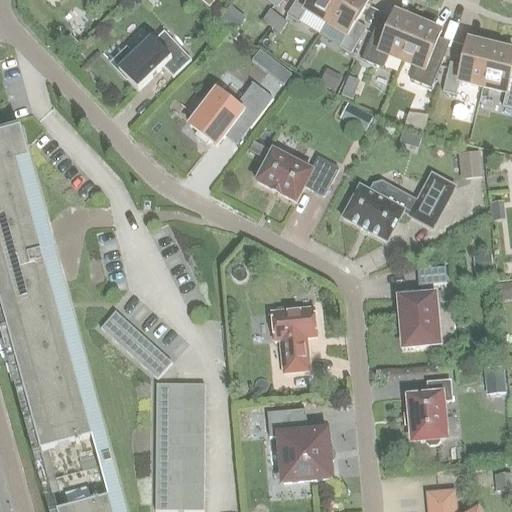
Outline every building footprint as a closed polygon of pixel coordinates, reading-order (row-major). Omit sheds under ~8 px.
[(267,0),(266,2),(276,10),(284,0),(267,0)] [(326,25),(341,0),(297,0),(287,18),(298,25),(306,12),(326,25)] [(362,0),(341,0),(326,25),(347,37),(339,50),(350,56),(366,31),(356,24),(369,2),(368,1),(367,3),(362,0)] [(270,12),(262,23),(271,29),(279,18),(270,12)] [(402,63),(417,26),(395,17),(396,15),(395,15),(389,29),(377,25),(362,62),(382,71),(388,57),(402,63)] [(279,18),(271,29),(279,36),(287,25),(279,18)] [(439,35),(417,26),(402,63),(416,69),(410,82),(431,91),(446,53),(435,48),(441,34),(440,34),(439,35)] [(152,41),(133,59),(127,52),(112,67),(138,94),(163,70),(173,80),(191,63),(164,34),(154,44),(152,41)] [(70,38),(63,45),(70,52),(78,46),(70,38)] [(482,89),(492,50),(469,45),(469,43),(468,43),(462,68),(450,65),(443,94),(456,98),(459,83),(482,89)] [(511,55),(492,50),(482,89),(506,95),(502,109),(511,111),(511,80),(510,80),(511,72),(511,55)] [(291,79),(274,66),(267,76),(283,88),(291,79)] [(335,94),(339,86),(330,82),(326,90),(335,94)] [(217,149),(238,121),(250,129),(249,129),(250,130),(272,101),(253,86),(235,109),(216,94),(189,128),(197,134),(195,138),(206,147),(208,143),(217,149)] [(423,131),(424,116),(405,114),(403,128),(423,131)] [(365,134),(373,119),(366,115),(358,130),(365,134)] [(30,163),(21,131),(0,137),(0,307),(55,511),(111,511),(18,167),(30,163)] [(253,144),(246,158),(262,166),(265,168),(272,154),(253,144)] [(323,200),(338,172),(317,161),(310,174),(272,154),(265,168),(262,166),(254,180),(258,182),(256,185),(271,193),(280,198),(281,198),(295,206),(304,190),(323,200)] [(461,183),(483,180),(480,154),(458,157),(461,183)] [(359,189),(342,221),(386,245),(403,214),(410,218),(409,219),(432,232),(444,209),(421,196),(415,208),(379,189),(372,192),(370,195),(359,189)] [(492,275),(490,258),(473,259),(474,276),(492,275)] [(420,300),(400,302),(404,350),(438,347),(432,287),(446,286),(445,270),(417,272),(420,300)] [(511,284),(498,286),(500,302),(511,301),(511,284)] [(283,377),(310,374),(306,341),(316,340),(313,311),(293,313),(293,310),(277,312),(277,315),(271,315),(274,345),(279,344),(283,377)] [(108,323),(115,329),(117,331),(125,323),(115,315),(108,323)] [(115,329),(108,323),(100,331),(107,337),(115,329)] [(134,332),(125,323),(117,331),(122,336),(127,340),(134,332)] [(122,336),(117,331),(115,329),(107,337),(114,344),(122,336)] [(143,340),(134,332),(127,340),(129,342),(136,348),(143,340)] [(127,340),(122,336),(114,344),(122,350),(129,342),(127,340)] [(153,349),(143,340),(136,348),(143,355),(145,357),(153,349)] [(122,350),(129,356),(136,348),(129,342),(122,350)] [(143,355),(136,348),(129,356),(136,363),(143,355)] [(145,357),(150,361),(155,365),(162,357),(153,349),(145,357)] [(150,361),(145,357),(143,355),(136,363),(143,369),(150,361)] [(155,365),(157,367),(164,374),(172,366),(162,357),(155,365)] [(155,365),(150,361),(143,369),(150,376),(157,367),(155,365)] [(164,374),(157,367),(150,376),(157,382),(164,374)] [(503,370),(483,372),(486,399),(506,396),(503,370)] [(425,446),(429,449),(437,448),(440,444),(440,441),(445,440),(442,405),(452,404),(450,384),(428,386),(428,399),(409,401),(413,443),(425,442),(425,446)] [(156,387),(156,397),(167,397),(167,387),(156,387)] [(167,387),(167,397),(167,400),(178,400),(178,387),(167,387)] [(184,400),(205,400),(205,387),(184,387),(184,400)] [(156,397),(156,407),(167,407),(167,400),(167,397),(156,397)] [(167,400),(167,407),(167,413),(178,413),(178,400),(167,400)] [(204,413),(205,400),(184,400),(184,413),(204,413)] [(167,416),(167,413),(167,407),(156,407),(156,416),(167,416)] [(283,486),(330,482),(326,434),(307,436),(305,412),(267,416),(269,441),(279,440),(283,486)] [(167,413),(167,416),(167,425),(178,425),(178,413),(167,413)] [(204,425),(204,413),(184,413),(184,425),(204,425)] [(156,416),(156,426),(167,426),(167,425),(167,416),(156,416)] [(178,438),(178,425),(167,425),(167,426),(167,436),(167,438),(178,438)] [(184,425),(184,438),(204,438),(204,425),(184,425)] [(156,436),(167,436),(167,426),(156,426),(156,436)] [(156,436),(156,446),(167,446),(167,438),(167,436),(156,436)] [(167,438),(167,446),(167,450),(178,451),(178,438),(167,438)] [(204,438),(184,438),(184,451),(204,451),(204,438)] [(167,455),(167,450),(167,446),(156,446),(156,455),(167,455)] [(178,463),(178,451),(167,450),(167,455),(167,463),(178,463)] [(184,463),(204,463),(204,451),(184,451),(184,463)] [(156,455),(156,465),(167,465),(167,463),(167,455),(156,455)] [(167,463),(167,465),(167,475),(166,476),(178,476),(178,463),(167,463)] [(204,476),(204,463),(184,463),(183,476),(204,476)] [(156,465),(155,475),(167,475),(167,465),(156,465)] [(166,485),(166,476),(167,475),(155,475),(155,484),(166,485)] [(178,476),(166,476),(166,485),(166,488),(177,488),(178,476)] [(204,489),(204,476),(183,476),(183,489),(204,489)] [(511,493),(511,476),(494,478),(496,494),(511,493)] [(155,484),(155,494),(166,494),(166,488),(166,485),(155,484)] [(166,488),(166,494),(166,501),(177,501),(177,488),(166,488)] [(204,501),(204,489),(183,489),(183,501),(204,501)] [(155,494),(155,504),(166,504),(166,501),(166,494),(155,494)] [(454,511),(452,495),(429,498),(431,511),(454,511)] [(177,511),(177,501),(166,501),(166,504),(166,511),(177,511)] [(183,501),(183,511),(203,511),(204,501),(183,501)]
